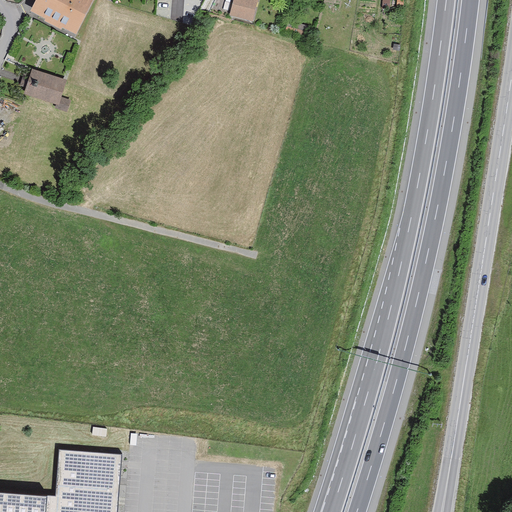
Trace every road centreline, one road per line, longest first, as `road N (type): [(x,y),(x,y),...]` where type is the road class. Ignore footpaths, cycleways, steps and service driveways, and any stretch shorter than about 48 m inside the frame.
road 1 (motorway): [(357,511),(418,294),(470,0)]
road 2 (motorway): [(445,0),(415,198),(335,500)]
road 3 (secondary): [(443,511),(511,73)]
